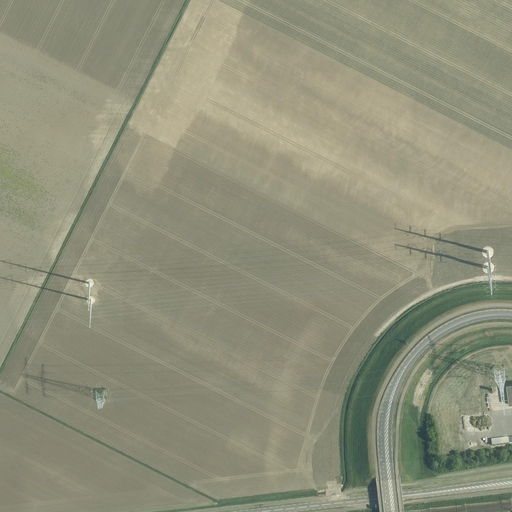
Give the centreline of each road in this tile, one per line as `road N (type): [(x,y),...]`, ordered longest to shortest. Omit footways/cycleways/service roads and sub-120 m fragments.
road 1 (primary): [(392,511),(386,432),(404,370),(456,324),(511,315)]
road 2 (primary): [(260,511),(511,482)]
road 3 (track): [(511,278),(440,290),(381,333)]
